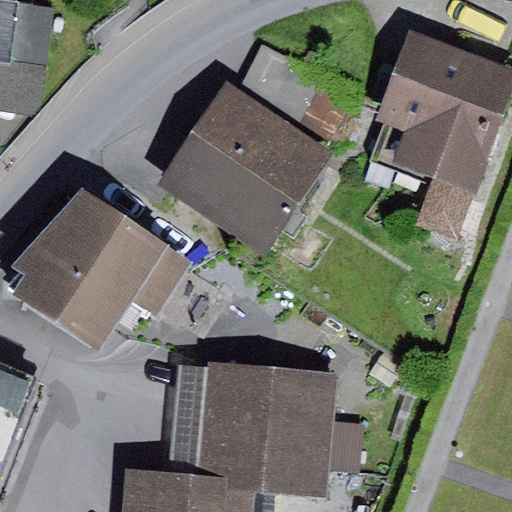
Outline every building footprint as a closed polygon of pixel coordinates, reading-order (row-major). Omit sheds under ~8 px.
[(0,0),(0,117),(31,121),(42,111),(52,16),(0,10),(0,0)] [(511,85),(511,58),(410,23),(377,114),(387,117),(407,124),(395,156),(406,160),(477,185),(511,85)] [(343,89),(266,37),(242,85),(322,139),(332,114),(343,89)] [(242,85),(230,77),(163,177),(269,248),(336,148),(322,139),(242,85)] [(407,124),(387,117),(372,159),(400,170),(406,160),(395,156),(407,124)] [(193,255),(85,178),(14,255),(25,266),(12,281),(99,340),(131,295),(155,310),(193,255)] [(385,353),(372,372),(392,386),(405,367),(385,353)] [(201,469),(210,360),(179,357),(170,466),(201,469)] [(0,504),(3,506),(47,380),(35,377),(37,371),(0,358),(0,504)] [(170,466),(127,463),(123,511),(252,511),(255,488),(328,494),(330,471),(360,473),(364,425),(333,422),(338,370),(210,360),(201,469),(170,466)]
